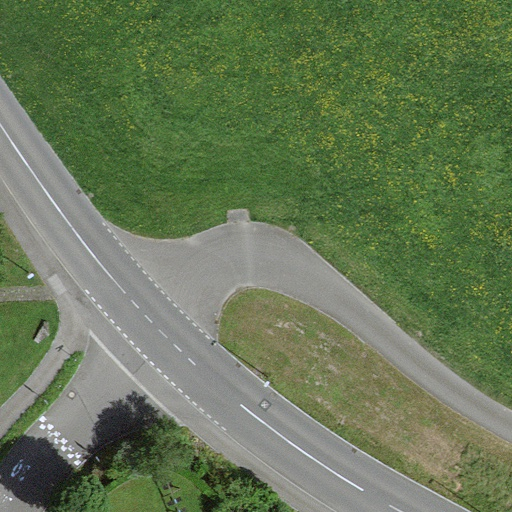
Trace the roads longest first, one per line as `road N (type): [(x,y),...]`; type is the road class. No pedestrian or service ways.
road 1 (track): [(511,422),(453,392),(290,269),(244,253),(203,266),(156,325)]
road 2 (residential): [(156,325),(294,447),(409,511)]
road 3 (residential): [(0,125),(43,193),(156,325)]
road 4 (residential): [(6,511),(156,325)]
